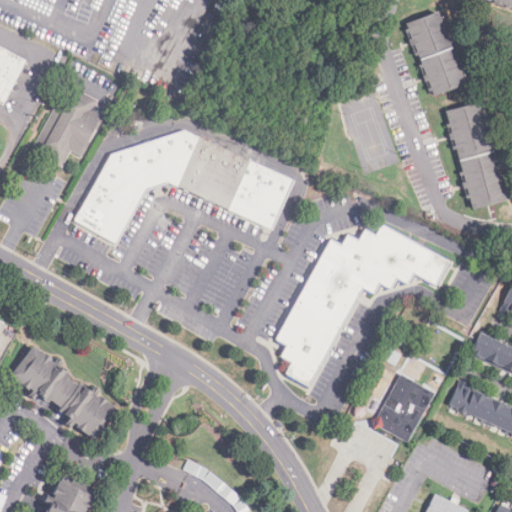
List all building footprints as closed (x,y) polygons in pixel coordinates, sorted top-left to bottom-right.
[(511,0),(511,8),(498,2),(493,0),(511,0)] [(433,95),(431,91),(428,81),(424,82),(425,76),(420,69),(421,65),(418,56),(415,57),(413,54),(417,52),(413,46),(414,41),(407,33),(408,30),(406,24),(437,13),(441,18),(446,27),(447,33),(450,40),(451,43),(455,53),(454,56),(459,63),(461,68),(463,75),(462,79),(464,84),(433,95)] [(2,107),(0,105),(0,50),(24,63),(2,107)] [(61,169),(31,152),(68,86),(98,103),(95,107),(99,109),(97,114),(105,118),(82,159),(70,152),(61,169)] [(472,209),(469,199),(466,200),(465,197),(468,196),(464,189),(465,183),(462,176),(462,172),(455,146),(453,139),(451,134),(449,125),(446,113),(477,104),(480,116),(486,114),(487,117),(482,119),(484,125),(487,128),(488,130),(485,131),(487,138),(494,164),(498,162),(499,166),(496,167),(498,174),(501,173),(503,178),(499,179),(503,186),(504,189),(500,190),(503,200),(472,209)] [(119,245),(72,223),(108,154),(184,133),(293,183),(271,231),(169,184),(144,189),(143,193),(119,245)] [(308,388),(285,375),(291,364),(280,358),(287,346),(276,340),(330,243),(340,249),(346,238),(358,244),(364,233),(374,239),(380,228),(446,264),(434,287),(412,275),(407,285),(396,279),(389,291),(378,285),(373,295),(362,289),(308,388)] [(511,316),(499,311),(509,288),(511,289),(511,316)] [(406,341),(406,342),(406,343),(405,344),(405,345),(404,345),(403,346),(402,347),(401,347),(400,347),(399,347),(398,347),(397,346),(396,346),(395,345),(395,344),(394,343),(394,342),(394,341),(394,340),(394,339),(395,338),(395,337),(396,336),(397,336),(398,335),(399,335),(400,335),(401,335),(402,335),(403,336),(404,336),(404,337),(405,338),(406,339),(406,340),(406,341)] [(511,374),(471,356),(480,335),(511,349),(511,374)] [(92,440),(73,424),(69,429),(65,425),(69,419),(37,394),(33,400),(28,396),(32,391),(28,390),(11,376),(32,349),(52,365),(57,359),(61,363),(57,368),(68,377),(88,394),(92,388),(98,392),(94,397),(114,412),(92,440)] [(399,374),(434,392),(407,444),(372,425),(399,374)] [(511,442),(511,440),(511,437),(465,415),(463,419),(456,415),(458,410),(448,405),(460,379),(468,383),(465,388),(511,410),(511,442)] [(366,413),(366,414),(365,415),(365,416),(364,416),(364,417),(363,418),(362,418),(361,419),(360,419),(359,419),(358,418),(357,418),(356,417),(355,417),(354,416),(354,415),(354,414),(354,413),(354,412),(354,411),(354,410),(355,409),(356,408),(357,407),(358,407),(360,407),(361,407),(362,407),(363,407),(363,408),(364,409),(365,410),(366,411),(366,413)] [(207,472),(202,481),(183,471),(188,461),(207,472)] [(207,472),(240,498),(233,506),(202,481),(207,472)] [(49,511),(52,507),(43,503),(46,497),(53,500),(53,495),(63,476),(95,492),(84,511),(49,511)] [(423,511),(433,493),(469,511),(468,511),(423,511)] [(236,511),(233,506),(242,501),(249,511),(236,511)]
